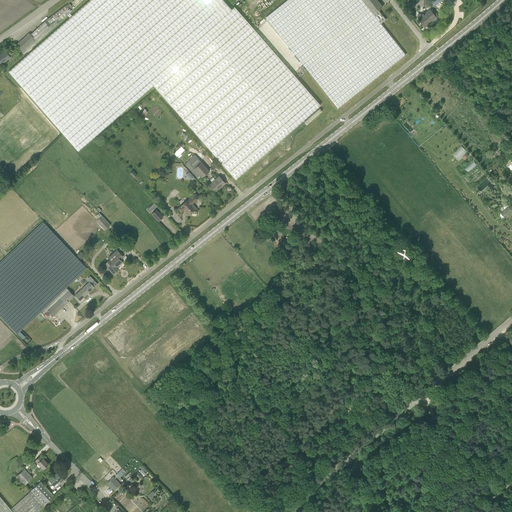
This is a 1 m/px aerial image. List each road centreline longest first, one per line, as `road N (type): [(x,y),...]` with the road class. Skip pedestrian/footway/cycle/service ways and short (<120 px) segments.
road 1 (unclassified): [(59,355),(60,341),(343,117)]
road 2 (secondary): [(59,355),(349,124)]
road 3 (unclassified): [(286,511),(511,319)]
road 4 (track): [(418,398),(498,492),(511,481)]
road 5 (secondary): [(394,88),(503,0)]
